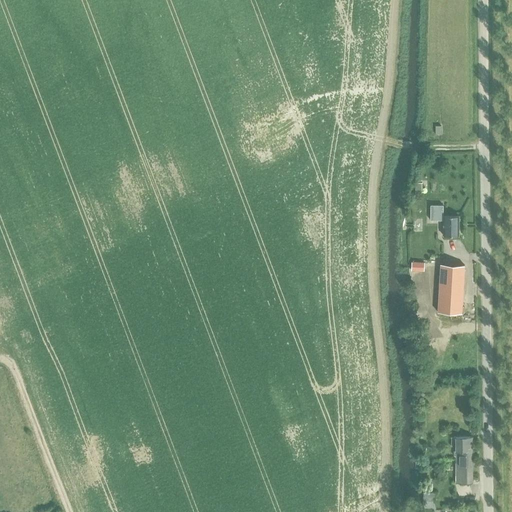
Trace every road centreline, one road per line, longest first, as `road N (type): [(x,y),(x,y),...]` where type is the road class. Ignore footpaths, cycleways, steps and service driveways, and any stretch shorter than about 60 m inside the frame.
road 1 (tertiary): [(489,511),(484,0)]
road 2 (track): [(66,511),(14,374),(0,361)]
